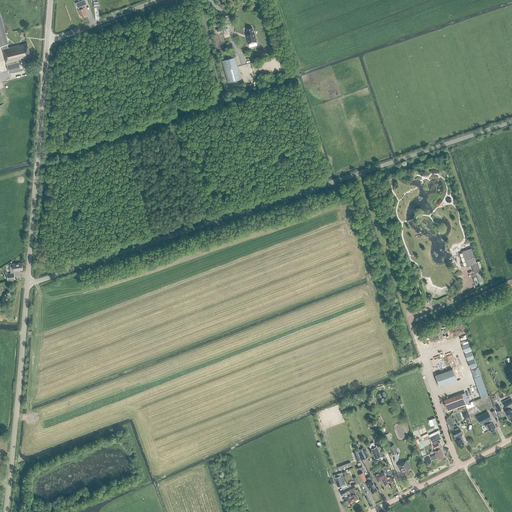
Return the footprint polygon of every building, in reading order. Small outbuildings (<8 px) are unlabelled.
[(0,0),(0,46),(1,46),(2,49),(9,73),(20,70),(18,63),(18,61),(31,57),(27,43),(20,45),(8,48),(0,19),(0,0)] [(85,0),(83,0),(75,3),(77,8),(78,8),(79,10),(78,10),(80,16),(81,16),(82,18),(86,16),(86,15),(87,15),(84,8),(83,8),(83,6),(87,5),(85,0)] [(248,34),(246,35),(249,44),(257,42),(254,32),(254,33),(252,28),(247,29),(248,34)] [(228,83),(241,79),(235,57),(222,61),(228,83)] [(464,251),(463,251),(463,252),(465,256),(467,261),(466,261),(466,262),(467,262),(468,265),(468,266),(469,266),(470,266),(472,265),(472,266),(473,266),(472,264),(473,264),(474,263),(475,264),(477,264),(471,248),(468,249),(467,250),(466,247),(467,250),(464,251),(464,250),(464,251)] [(12,264),(10,265),(11,274),(7,274),(7,280),(14,279),(13,271),(22,270),(21,263),(12,264)] [(461,344),(464,353),(471,350),(468,342),(461,344)] [(469,368),(477,366),(471,351),(464,353),(469,368)] [(481,375),(478,366),(470,369),(474,378),(481,375)] [(453,368),(435,374),(439,385),(456,379),(453,368)] [(444,406),(447,408),(448,411),(465,405),(461,394),(444,400),(445,404),(444,406)] [(510,419),(511,421),(511,420),(511,409),(511,408),(509,405),(511,403),(511,401),(510,398),(502,402),(507,410),(504,411),(509,420),(510,419)] [(488,413),(478,417),(481,423),(486,421),(488,423),(486,424),(486,425),(486,426),(485,426),(487,429),(488,429),(489,431),(490,430),(491,432),(495,430),(494,429),(495,428),(492,421),(491,422),(490,419),(491,418),(488,413)] [(455,438),(457,440),(455,441),(457,447),(459,446),(460,448),(464,446),(463,445),(464,444),(463,443),(464,442),(464,441),(463,439),(462,439),(461,439),(461,438),(462,435),(463,435),(460,429),(453,433),(455,438)] [(442,434),(439,435),(437,431),(428,436),(422,439),(423,440),(429,437),(432,443),(441,439),(443,438),(442,434)] [(438,457),(439,459),(443,457),(442,455),(444,454),(438,443),(433,446),(435,450),(437,448),(438,450),(434,452),(437,458),(438,457)] [(388,447),(392,455),(398,452),(394,444),(388,447)] [(357,450),(362,460),(368,457),(364,447),(357,450)] [(370,449),(375,459),(381,457),(376,447),(375,447),(370,449)] [(400,470),(402,475),(403,475),(404,477),(408,475),(407,473),(409,473),(407,470),(410,469),(407,461),(397,465),(400,470)] [(350,462),(337,467),(339,471),(352,466),(350,462)] [(382,471),(389,484),(394,481),(392,478),(393,478),(393,477),(392,475),(388,467),(385,469),(384,466),(381,468),(382,471)] [(389,484),(382,471),(373,475),(377,482),(379,481),(380,483),(380,484),(382,484),(383,483),(384,487),(388,484),(389,484)] [(334,478),(337,487),(346,483),(343,475),(340,476),(340,474),(334,475),(335,478),(334,478)] [(365,483),(369,490),(370,489),(372,493),(377,490),(371,479),(365,482),(365,483)] [(348,487),(354,501),(355,501),(358,500),(355,493),(353,489),(355,488),(354,485),(351,486),(348,487)] [(354,501),(348,487),(340,492),(342,495),(343,495),(344,496),(345,496),(346,498),(347,501),(345,502),(345,503),(346,504),(347,505),(349,504),(354,501)]
